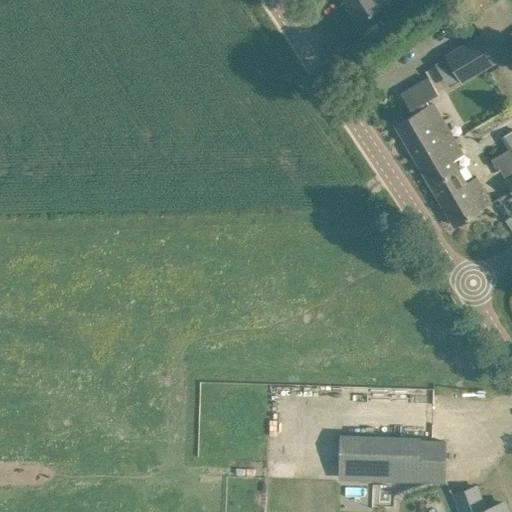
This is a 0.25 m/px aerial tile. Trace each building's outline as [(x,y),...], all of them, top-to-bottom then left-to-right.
[(358,22),(375,11),(382,7),(377,0),(347,0),(353,9),(350,11),(358,22)] [(462,0),(475,17),(492,6),(487,0),(462,0)] [(499,60),(483,32),(446,53),(462,81),(499,60)] [(431,183),(458,168),(453,160),(464,154),(434,103),(429,106),(426,101),(439,94),(429,77),(401,93),(413,114),(396,124),(431,183)] [(511,131),(503,136),(511,151),(511,131)] [(491,203),(481,185),(476,176),(466,182),(458,168),(431,183),(455,224),(482,209),(481,208),(491,203)] [(295,437),(294,482),(340,483),(341,474),(444,476),(445,444),(420,444),(420,440),(341,438),(295,437)] [(507,511),(504,502),(485,509),(476,486),(452,495),(458,511),(507,511)]
